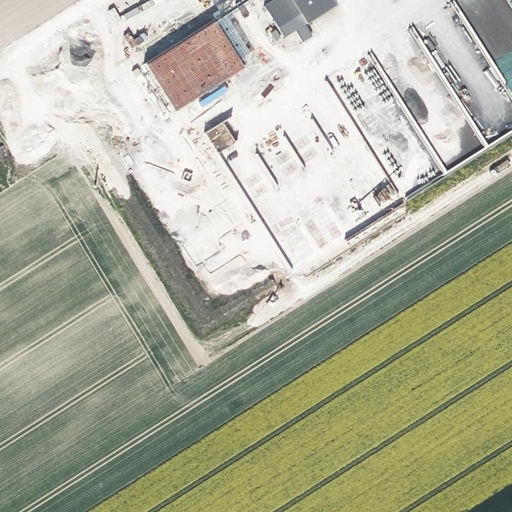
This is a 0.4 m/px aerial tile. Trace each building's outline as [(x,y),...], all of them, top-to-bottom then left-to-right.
[(307,23),(337,6),(334,0),(273,0),(265,5),(277,25),(267,30),(275,44),(295,33),(301,44),(315,36),(307,23)] [(173,110),(246,70),(219,21),(146,61),(173,110)] [(146,44),(146,29),(127,28),(127,44),(146,44)] [(511,50),(495,60),(511,91),(511,50)] [(265,97),(274,87),(270,83),(261,93),(265,97)] [(226,121),(206,131),(217,152),(237,142),(226,121)]
